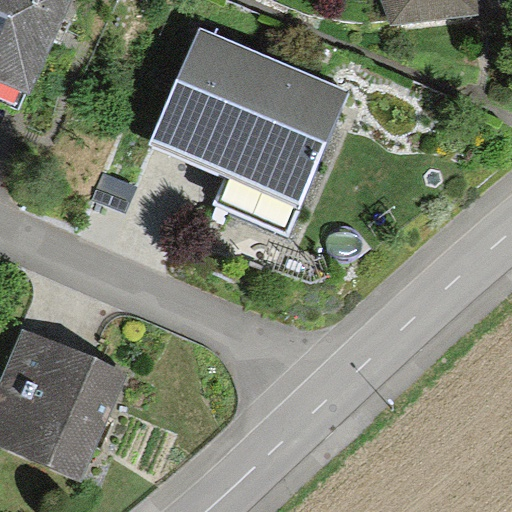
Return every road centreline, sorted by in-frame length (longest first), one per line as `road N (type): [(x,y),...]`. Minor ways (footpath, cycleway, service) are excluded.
road 1 (unclassified): [(0,234),(340,385)]
road 2 (unclassified): [(340,385),(511,231)]
road 3 (unclassified): [(206,511),(340,385)]
